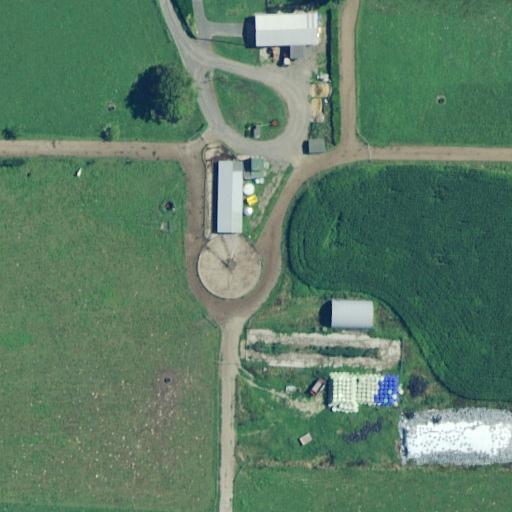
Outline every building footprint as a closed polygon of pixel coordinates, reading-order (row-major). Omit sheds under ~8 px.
[(317,45),(317,15),(256,16),(256,46),(317,45)] [(332,69),(319,69),(319,82),(331,82),(332,69)] [(331,98),(331,86),(319,86),(318,98),(331,98)] [(324,141),(309,140),(309,153),(324,153),(324,141)] [(266,160),(249,160),(249,163),(220,163),(219,233),(242,233),(243,179),(265,179),(266,160)] [(375,303),(335,301),(333,326),(374,328),(375,303)]
